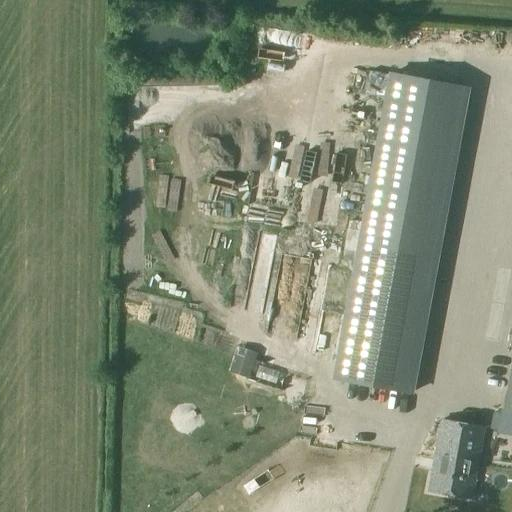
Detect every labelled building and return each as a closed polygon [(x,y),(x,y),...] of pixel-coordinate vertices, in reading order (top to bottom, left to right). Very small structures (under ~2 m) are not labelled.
[(413,392),(470,89),(391,74),(335,378),(413,392)] [(287,209),(319,219),(327,194),(295,183),(287,209)] [(246,239),(276,242),(280,210),(250,206),(246,239)] [(320,250),(321,241),(309,240),(309,232),(278,229),(276,246),(320,250)] [(128,335),(122,358),(139,362),(145,339),(128,335)] [(255,360),(236,353),(230,371),(248,378),(255,360)] [(442,420),(429,490),(473,498),(485,428),(442,420)]
